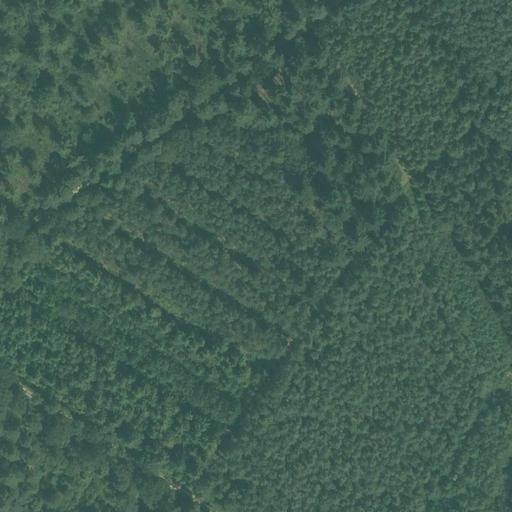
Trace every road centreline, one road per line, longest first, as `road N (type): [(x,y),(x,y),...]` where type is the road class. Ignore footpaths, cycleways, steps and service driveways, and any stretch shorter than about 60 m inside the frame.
road 1 (track): [(193,497),(407,171),(483,93),(511,98)]
road 2 (track): [(328,0),(0,242)]
road 3 (track): [(0,380),(217,511)]
road 4 (track): [(297,0),(312,11),(407,171)]
